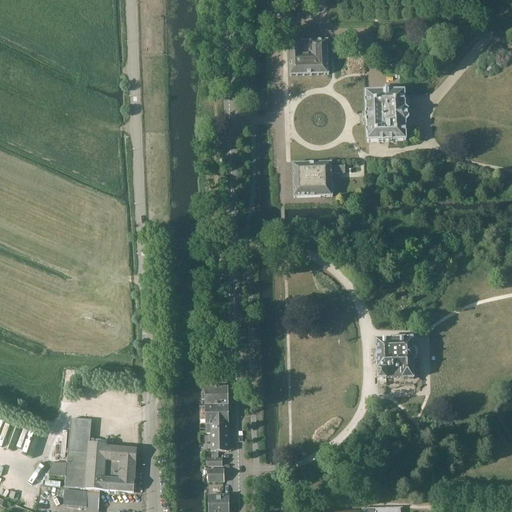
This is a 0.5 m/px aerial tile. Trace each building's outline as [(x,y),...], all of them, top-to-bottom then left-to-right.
[(293,75),(333,73),(332,42),(292,44),(293,75)] [(389,143),(411,142),(410,125),(413,122),(413,113),(410,110),(410,95),(371,96),(372,118),(373,144),(389,143)] [(331,168),(331,164),(312,164),(292,165),(293,199),(332,198),(332,193),(334,193),(334,188),(332,188),(331,175),(345,174),(344,167),(331,168)] [(412,349),(412,339),(392,339),(392,341),(376,341),(376,371),(377,371),(377,381),(377,387),(379,387),(379,388),(382,388),(382,387),(386,387),(386,380),(401,380),(401,381),(413,380),(413,361),(415,361),(417,359),(417,352),(414,349),(412,349)] [(227,405),(227,387),(205,388),(205,393),(201,393),(201,400),(205,400),(205,405),(227,405)] [(206,425),(228,424),(227,405),(205,405),(206,425)] [(106,446),(93,445),(94,440),(90,440),(91,421),(70,420),(68,457),(67,464),(51,463),(50,476),(66,477),(65,488),(133,493),(136,450),(112,448),(112,442),(106,441),(106,446)] [(228,452),(228,424),(206,425),(206,434),(211,434),(211,452),(213,452),(213,458),(207,458),(208,466),(223,466),(223,458),(219,458),(219,452),(228,452)] [(208,482),(220,482),(219,469),(208,470),(208,482)] [(98,511),(99,495),(88,494),(88,493),(64,490),(63,508),(87,510),(86,511),(98,511)] [(209,511),(228,511),(228,496),(209,496),(209,511)]
